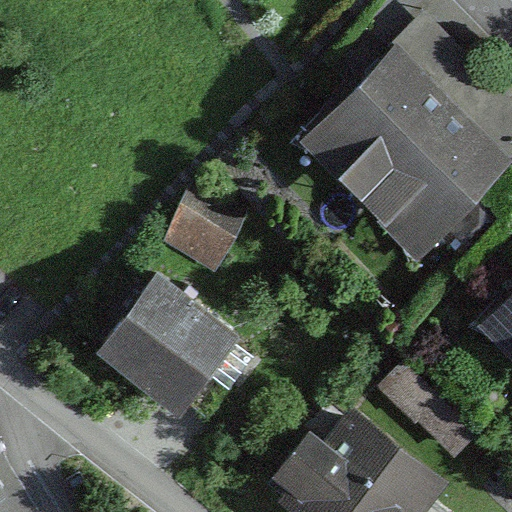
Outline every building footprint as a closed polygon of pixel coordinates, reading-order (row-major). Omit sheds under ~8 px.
[(364,180),(449,97),(396,43),(312,126),(364,180)] [(417,233),(502,151),(449,97),(364,180),(417,233)] [(185,200),(168,247),(227,267),(244,220),(185,200)] [(258,335),(169,266),(112,339),(201,408),(258,335)] [(511,287),(490,309),(511,332),(511,287)] [(430,511),(457,477),(363,406),(294,497),(312,511),(430,511)]
